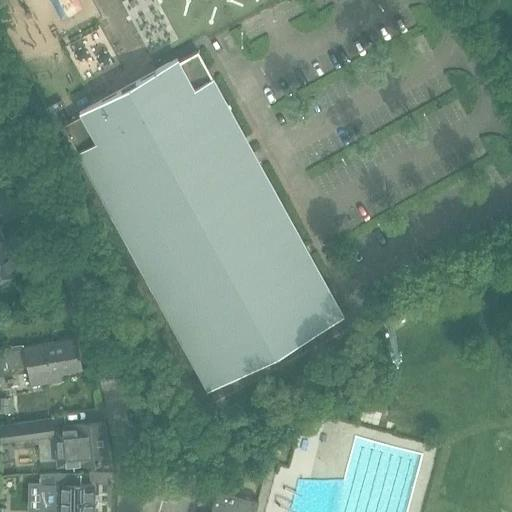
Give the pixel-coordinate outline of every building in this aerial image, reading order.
[(70,0),(78,14),(94,4),(91,0),(70,0)] [(89,53),(114,44),(108,30),(84,39),(89,53)] [(98,73),(126,62),(120,47),(92,58),(98,73)] [(158,72),(62,125),(207,389),(342,315),(197,50),(176,62),(170,65),(168,62),(157,68),(158,72)] [(0,278),(18,270),(0,233),(0,278)] [(4,351),(7,370),(26,366),(30,386),(61,381),(60,374),(82,370),(76,338),(4,351)] [(17,396),(19,417),(48,414),(45,392),(17,396)] [(50,419),(10,425),(12,441),(52,435),(50,419)] [(54,428),(58,466),(88,463),(108,461),(104,423),(54,428)] [(39,509),(38,511),(91,511),(92,484),(80,484),(80,472),(56,473),(40,473),(40,485),(44,485),(43,509),(39,509)] [(255,511),(258,501),(217,489),(210,511),(197,511),(195,511),(194,511),(255,511)]
